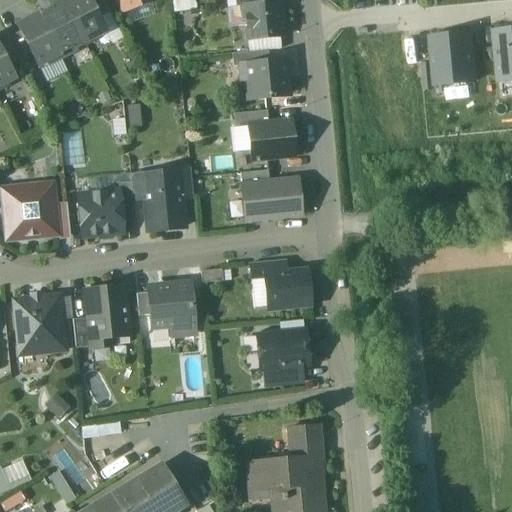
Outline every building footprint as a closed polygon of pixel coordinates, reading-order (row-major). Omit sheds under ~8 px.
[(63,2),(61,0),(54,0),(49,3),(51,8),(38,15),(61,59),(77,51),(75,48),(83,43),(85,47),(85,46),(63,2)] [(66,0),(63,2),(85,46),(98,40),(96,37),(105,32),(98,19),(88,0),(66,0)] [(109,13),(102,0),(88,0),(98,19),(109,13)] [(154,0),(118,0),(122,12),(155,0),(154,0)] [(271,3),(244,6),(244,7),(247,41),(282,38),(279,3),(271,3)] [(61,59),(38,15),(16,26),(20,32),(31,54),(37,67),(46,63),(48,66),(61,59)] [(499,82),(511,81),(511,31),(495,33),(499,82)] [(31,54),(20,32),(8,38),(19,59),(31,54)] [(470,36),(432,39),(436,86),(474,82),(470,36)] [(0,51),(0,90),(8,87),(6,83),(14,79),(0,51)] [(267,51),(231,55),(233,68),(239,67),(239,66),(268,63),(267,51)] [(268,63),(239,66),(239,67),(240,80),(245,80),(247,101),(285,97),(283,71),(286,71),(285,62),(268,63)] [(128,125),(138,124),(136,105),(126,106),(128,125)] [(266,112),(234,115),(235,129),(247,128),(247,126),(268,124),(266,112)] [(247,126),(247,128),(251,161),(294,156),(291,122),(268,124),(247,126)] [(189,171),(178,172),(180,200),(192,199),(189,171)] [(178,172),(142,176),(144,200),(147,232),(183,228),(180,200),(178,172)] [(267,172),(240,174),(241,186),(269,183),(267,172)] [(142,176),(130,177),(131,183),(132,201),(144,200),(142,176)] [(269,183),(241,186),(244,222),(300,216),(297,180),(269,183)] [(131,183),(115,185),(116,193),(117,192),(120,220),(134,219),(132,201),(131,183)] [(52,185),(0,190),(6,242),(58,237),(55,205),(52,185)] [(116,193),(78,196),(79,210),(76,214),(77,222),(80,224),(82,238),(122,234),(120,220),(117,192),(116,193)] [(66,204),(55,205),(58,237),(69,236),(66,204)] [(285,261),(249,265),(250,280),(264,278),(264,276),(286,274),(285,261)] [(221,270),(200,272),(201,284),(222,282),(221,270)] [(286,274),(264,276),(264,278),(250,280),(254,310),(267,309),(267,310),(309,306),(306,272),(286,274)] [(185,282),(175,283),(174,287),(147,290),(148,294),(150,316),(151,330),(167,328),(171,332),(172,336),(194,334),(189,286),(187,286),(185,282)] [(123,288),(85,292),(87,319),(90,348),(112,346),(111,338),(128,336),(126,317),(129,317),(127,302),(124,302),(123,288)] [(148,294),(136,295),(138,317),(150,316),(148,294)] [(58,298),(14,303),(20,355),(63,351),(60,321),(58,299),(58,298)] [(70,298),(58,299),(60,321),(72,320),(70,298)] [(87,319),(72,320),(75,350),(90,348),(87,319)] [(304,332),(260,337),(262,352),(258,356),(260,371),(300,367),(307,366),(304,332)] [(128,336),(111,338),(112,346),(129,344),(128,336)] [(300,367),(264,371),(265,386),(301,383),(300,367)] [(53,392),(41,402),(56,417),(67,407),(53,392)] [(320,426),(286,430),(289,460),(323,456),(320,426)] [(289,460),(244,464),(247,493),(269,491),(271,511),(327,511),(323,456),(289,460)] [(0,470),(0,469),(0,495),(30,481),(20,461),(0,470)] [(160,468),(88,511),(170,511),(182,505),(160,468)] [(67,505),(74,501),(73,501),(57,474),(51,478),(67,505)]
